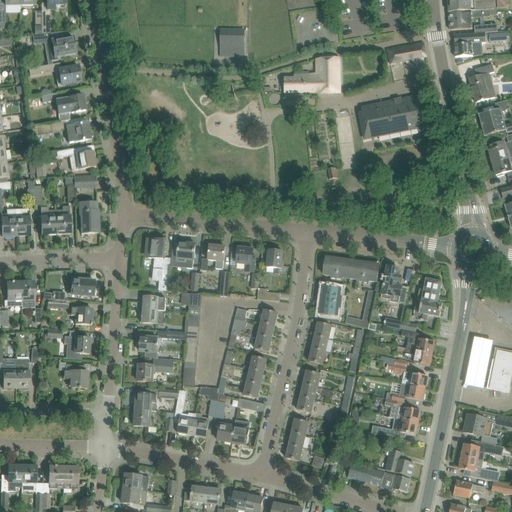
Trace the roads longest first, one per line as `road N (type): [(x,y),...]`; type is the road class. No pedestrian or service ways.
road 1 (secondary): [(424,511),(471,267)]
road 2 (residential): [(259,477),(310,234)]
road 3 (secondary): [(473,230),(432,0)]
road 4 (residential): [(125,216),(124,167),(92,0)]
road 5 (residential): [(310,234),(125,216)]
road 6 (residential): [(108,416),(124,258)]
road 7 (residential): [(259,477),(105,449)]
road 8 (residential): [(453,248),(310,234)]
road 9 (residential): [(388,511),(259,477)]
road 10 (residential): [(0,265),(124,258)]
